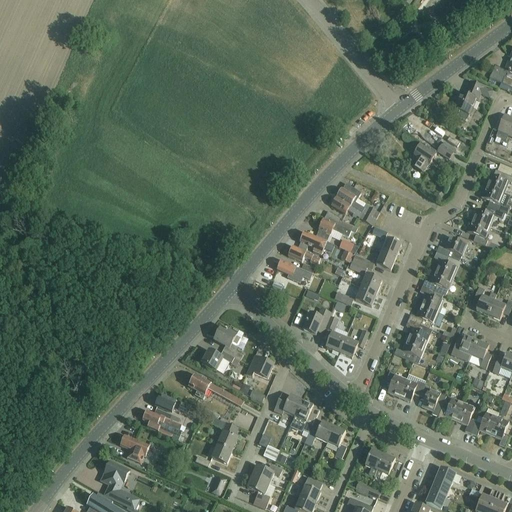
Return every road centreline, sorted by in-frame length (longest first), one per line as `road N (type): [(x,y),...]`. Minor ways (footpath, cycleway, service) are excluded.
road 1 (residential): [(353,400),(421,239),(458,202),(498,105)]
road 2 (tertiary): [(31,511),(230,288)]
road 3 (tertiary): [(230,288),(348,152),(400,108)]
road 4 (residential): [(229,499),(297,347)]
road 5 (residential): [(400,108),(307,0)]
road 6 (tertiary): [(400,108),(511,23)]
